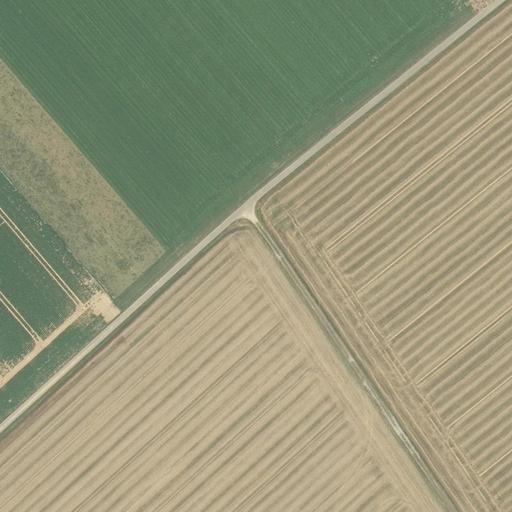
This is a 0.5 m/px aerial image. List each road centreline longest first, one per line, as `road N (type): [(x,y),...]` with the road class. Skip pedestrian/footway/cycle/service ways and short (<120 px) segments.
road 1 (track): [(496,0),(208,231),(0,418)]
road 2 (track): [(242,203),(452,511)]
